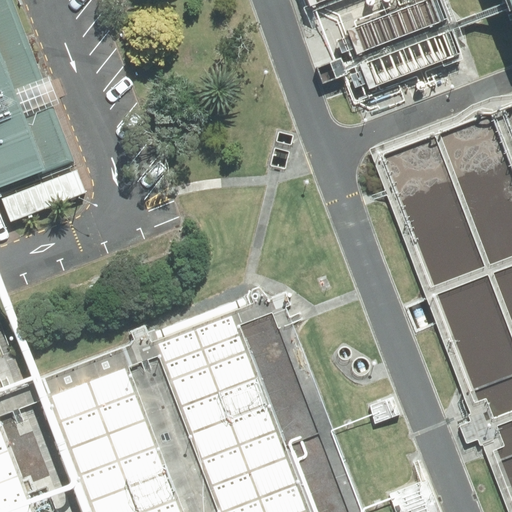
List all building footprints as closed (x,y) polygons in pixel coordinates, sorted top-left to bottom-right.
[(0,0),(0,211),(84,180),(15,0),(0,0)] [(307,0),(312,12),(345,0),(307,0)] [(445,0),(415,0),(355,24),(365,50),(452,16),(445,0)] [(454,26),(369,58),(378,83),(464,52),(454,26)] [(347,61),(319,72),(325,88),(353,77),(347,61)] [(316,511),(238,300),(42,371),(94,511),(316,511)] [(396,396),(372,405),(379,423),(402,415),(396,396)] [(35,511),(0,419),(0,511),(35,511)] [(394,509),(394,511),(432,511),(426,496),(394,509)]
